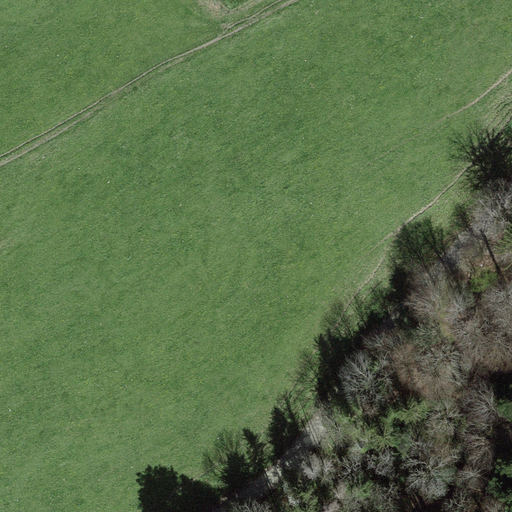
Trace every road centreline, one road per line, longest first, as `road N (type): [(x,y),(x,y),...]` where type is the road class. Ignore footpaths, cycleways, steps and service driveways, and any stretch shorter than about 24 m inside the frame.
road 1 (track): [(222,511),(347,397),(511,194)]
road 2 (track): [(289,0),(0,160)]
